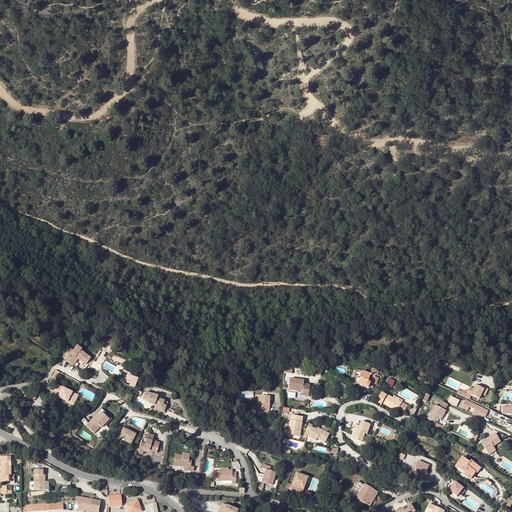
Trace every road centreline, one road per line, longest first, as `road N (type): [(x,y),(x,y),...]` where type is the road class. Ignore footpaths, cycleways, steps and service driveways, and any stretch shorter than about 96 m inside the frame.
road 1 (track): [(511,296),(487,302),(431,290),(385,301),(340,282),(247,282),(149,266),(0,204)]
road 2 (track): [(233,0),(264,19),(317,17),(352,30),(305,81),(311,102),(351,136),(511,153)]
road 3 (track): [(0,91),(17,106),(61,115),(84,117),(110,105),(128,77),(132,15),(122,0)]
road 4 (residential): [(409,415),(359,402),(345,405),(338,423),(347,448),(408,491)]
road 5 (residential): [(122,402),(229,446),(245,468),(249,496)]
